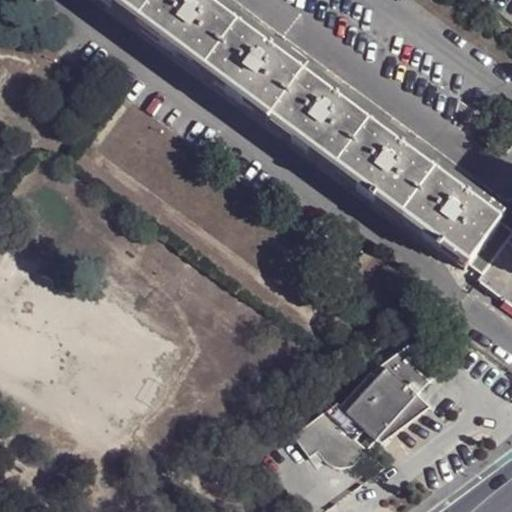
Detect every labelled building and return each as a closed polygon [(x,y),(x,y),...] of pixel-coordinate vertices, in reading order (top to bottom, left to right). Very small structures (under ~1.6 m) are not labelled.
[(95,0),(464,273),(504,219),(465,190),(462,195),(406,153),(409,148),(400,141),(396,146),(340,105),(344,100),(334,92),(330,98),(275,56),(278,51),(268,44),(265,49),(208,8),(212,3),(208,0),(199,0),(198,0),(95,0)] [(212,3),(208,8),(265,49),(268,44),(212,3)] [(278,51),(275,56),(330,98),(334,92),(278,51)] [(400,141),(344,100),(340,105),(396,146),(400,141)] [(409,148),(406,153),(462,195),(465,190),(409,148)] [(511,224),(504,219),(464,273),(479,284),(507,245),(511,248),(511,224)] [(511,248),(507,245),(479,284),(488,291),(511,308),(511,248)] [(354,466),(366,453),(354,441),(363,431),(376,443),(417,397),(426,387),(439,373),(410,347),(370,376),(341,408),(338,405),(294,439),(309,460),(318,454),(324,462),(327,465),(331,467),(336,469),(339,470),(344,470),(347,469),(351,468),(354,466)] [(417,397),(376,443),(381,448),(431,410),(417,397)] [(366,453),(376,443),(363,431),(354,441),(366,453)] [(320,465),(324,462),(318,454),(309,460),(312,464),(316,465),(320,465)]
